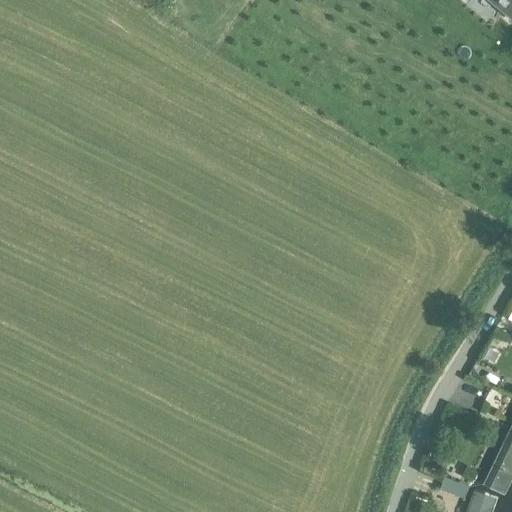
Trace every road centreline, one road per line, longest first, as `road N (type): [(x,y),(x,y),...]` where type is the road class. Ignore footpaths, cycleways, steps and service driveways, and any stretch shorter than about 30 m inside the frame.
road 1 (track): [(0,64),(194,75),(252,0)]
road 2 (unclassified): [(393,511),(420,432),(511,283)]
